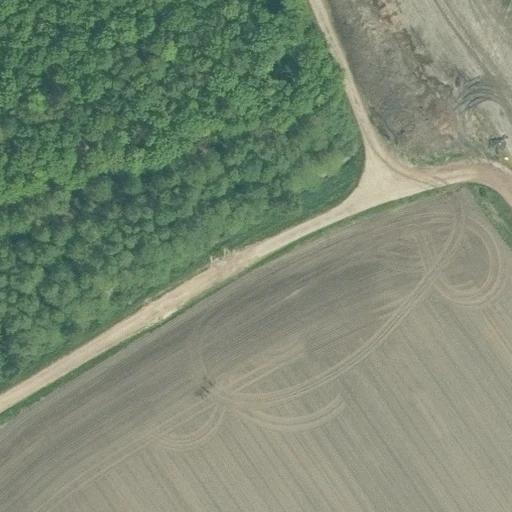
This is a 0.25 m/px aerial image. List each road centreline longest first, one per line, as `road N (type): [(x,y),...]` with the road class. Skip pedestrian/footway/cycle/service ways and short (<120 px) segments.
road 1 (unclassified): [(251,253),(386,187),(316,0)]
road 2 (track): [(0,404),(251,253)]
road 3 (unknown): [(386,187),(462,169),(494,180),(511,203)]
